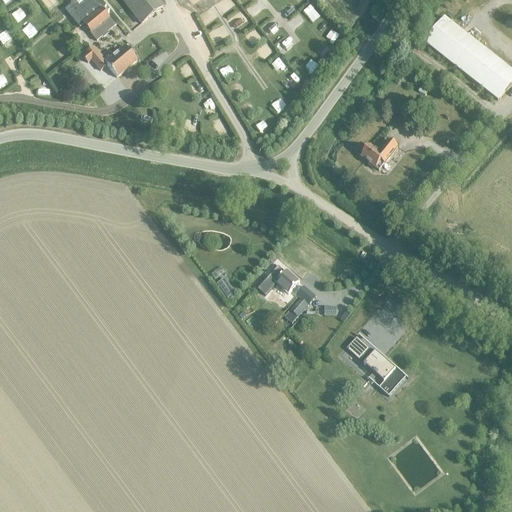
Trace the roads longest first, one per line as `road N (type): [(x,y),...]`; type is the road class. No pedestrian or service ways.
road 1 (unclassified): [(0,139),(43,136),(257,170)]
road 2 (unclassified): [(511,320),(296,186)]
road 3 (unclassified): [(294,149),(398,0)]
